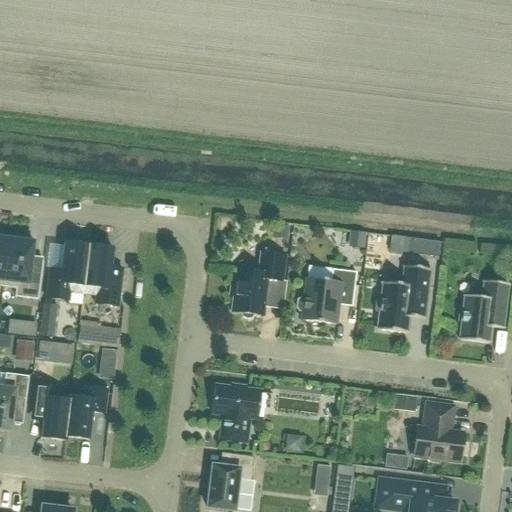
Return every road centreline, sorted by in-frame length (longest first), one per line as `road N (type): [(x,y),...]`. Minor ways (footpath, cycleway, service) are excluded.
road 1 (residential): [(188,339),(504,382),(488,511)]
road 2 (residential): [(0,203),(201,226),(188,339)]
road 3 (residential): [(169,488),(0,467)]
road 4 (residential): [(188,339),(169,488)]
